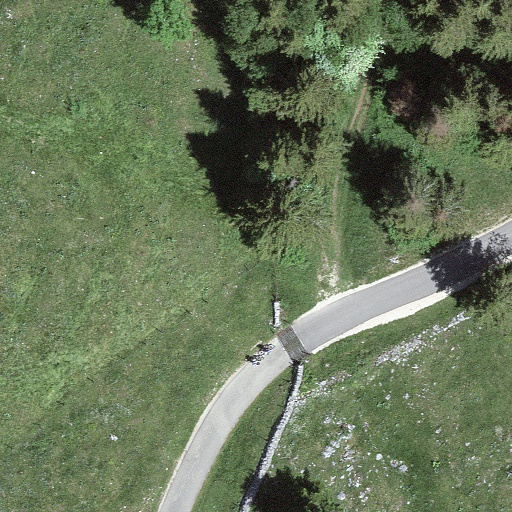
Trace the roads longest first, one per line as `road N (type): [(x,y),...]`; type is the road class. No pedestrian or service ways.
road 1 (unclassified): [(511,238),(337,318),(266,366),(221,418),(175,511)]
road 2 (track): [(337,318),(331,252),(370,100),(379,0)]
